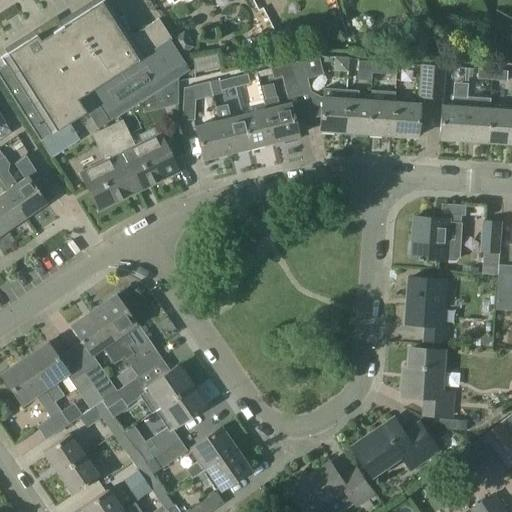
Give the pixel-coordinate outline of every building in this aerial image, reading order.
[(0,67),(0,80),(39,141),(40,141),(50,159),(79,140),(68,122),(84,112),(85,112),(98,131),(106,127),(110,125),(107,122),(188,70),(169,40),(170,39),(158,19),(130,36),(111,6),(107,0),(102,0),(39,41),(35,35),(6,54),(0,57),(4,64),(0,67)] [(180,55),(193,48),(183,30),(170,37),(180,55)] [(274,42),(270,31),(248,39),(253,50),(274,42)] [(194,73),(219,68),(216,54),(191,59),(194,73)] [(290,63),(298,94),(310,92),(307,79),(323,75),(318,56),(290,63)] [(372,72),(372,62),(357,61),(357,71),(372,72)] [(386,73),(387,63),(372,62),(372,72),(386,73)] [(286,97),(298,94),(290,63),(278,66),(286,97)] [(429,99),(432,65),(419,64),(417,98),(429,99)] [(443,100),(445,66),(432,65),(429,99),(443,100)] [(491,80),(492,70),(477,69),(476,79),(491,80)] [(506,81),(507,71),(492,70),(491,80),(506,81)] [(247,74),(232,78),(234,87),(249,83),(247,74)] [(231,88),(234,87),(232,78),(218,81),(220,90),(231,88)] [(194,120),(195,88),(183,87),(181,120),(194,120)] [(344,133),(347,90),(322,89),(322,98),(321,100),(315,100),(314,110),(315,112),(315,118),(320,119),(319,131),(344,133)] [(370,101),(356,100),(357,91),(347,90),(344,133),(368,135),(370,101)] [(262,100),(265,110),(272,142),(297,135),(289,104),(278,106),(275,97),(262,100)] [(463,141),(465,108),(466,98),(452,97),(451,107),(442,106),(439,140),(463,141)] [(391,136),(394,103),(370,101),(368,135),(391,136)] [(394,103),(391,136),(416,138),(419,105),(394,103)] [(216,108),(219,121),(227,153),(249,148),(241,116),(230,118),(227,106),(216,108)] [(487,143),(489,109),(465,108),(463,141),(487,143)] [(511,145),(511,130),(511,111),(489,109),(487,143),(511,145)] [(249,148),(272,142),(265,110),(241,116),(249,148)] [(0,139),(10,133),(0,117),(0,139)] [(110,125),(106,127),(120,155),(138,191),(177,172),(159,136),(157,137),(153,129),(139,136),(143,144),(135,148),(121,120),(110,125)] [(203,159),(227,153),(219,121),(195,127),(203,159)] [(104,163),(80,174),(98,210),(138,191),(120,155),(106,127),(98,131),(91,135),(104,163)] [(3,157),(0,158),(0,181),(0,182),(6,191),(25,218),(45,204),(35,189),(33,186),(40,181),(25,158),(13,166),(22,180),(15,184),(10,176),(7,172),(8,165),(6,161),(3,157)] [(6,191),(0,194),(0,224),(5,232),(25,218),(6,191)] [(414,217),(411,257),(448,259),(456,260),(458,258),(459,248),(460,232),(450,231),(451,222),(460,223),(461,215),(465,215),(466,206),(442,204),(441,219),(414,217)] [(500,254),(502,222),(482,220),(480,252),(483,252),(482,274),(498,275),(500,254)] [(511,265),(499,265),(496,309),(511,310),(511,265)] [(460,342),(461,328),(452,327),(452,326),(444,325),(447,280),(410,277),(407,324),(427,325),(426,340),(451,342),(451,341),(460,342)] [(116,295),(93,312),(112,340),(124,357),(125,358),(126,359),(136,352),(131,345),(133,344),(124,332),(136,324),(116,295)] [(113,366),(124,357),(112,340),(93,312),(70,327),(89,356),(100,348),(113,366)] [(54,402),(63,395),(54,382),(67,374),(47,343),(24,359),(54,402)] [(139,350),(136,352),(126,359),(125,358),(124,359),(137,376),(161,359),(154,349),(143,356),(139,350)] [(443,392),(445,351),(410,349),(408,381),(403,380),(402,396),(426,397),(425,414),(451,416),(453,393),(443,392)] [(54,402),(24,359),(0,375),(21,405),(34,396),(49,417),(35,427),(45,440),(68,424),(54,402)] [(117,391),(136,378),(136,377),(116,391),(97,362),(83,372),(103,401),(117,391)] [(155,412),(191,386),(177,366),(144,388),(143,388),(136,378),(117,391),(103,401),(102,401),(107,408),(120,399),(126,406),(139,397),(151,414),(154,411),(155,412)] [(93,407),(102,401),(103,401),(83,372),(69,381),(89,409),(93,407)] [(173,429),(205,407),(191,386),(155,412),(165,428),(148,439),(154,448),(146,453),(151,460),(145,463),(146,464),(153,460),(179,441),(172,429),(173,429)] [(106,409),(98,414),(115,438),(123,433),(106,409)] [(497,453),(511,441),(511,414),(484,436),(497,453)] [(406,433),(396,418),(354,447),(374,476),(404,455),(413,469),(440,451),(420,423),(406,433)] [(200,460),(183,471),(189,480),(195,476),(234,449),(219,428),(191,447),(200,460)] [(123,433),(115,438),(136,470),(145,463),(136,449),(135,450),(123,433)] [(57,474),(83,456),(69,435),(42,453),(57,474)] [(179,441),(153,460),(160,469),(186,451),(179,441)] [(234,449),(195,476),(205,490),(215,482),(221,490),(249,471),(234,449)] [(450,460),(462,477),(475,467),(464,451),(450,460)] [(71,495),(97,477),(83,456),(57,474),(71,495)] [(146,464),(145,463),(136,470),(151,491),(159,485),(151,474),(152,473),(146,464)] [(290,490),(305,511),(314,511),(347,490),(357,505),(373,494),(356,470),(341,480),(330,463),(290,490)] [(440,468),(427,476),(432,483),(444,474),(440,468)] [(163,511),(167,510),(173,506),(159,485),(151,491),(163,508),(157,511),(163,511)] [(83,511),(119,511),(121,511),(106,489),(80,507),(83,511)] [(209,511),(222,503),(215,492),(190,510),(186,511),(209,511)] [(494,492),(470,509),(472,511),(505,511),(506,510),(494,492)]
